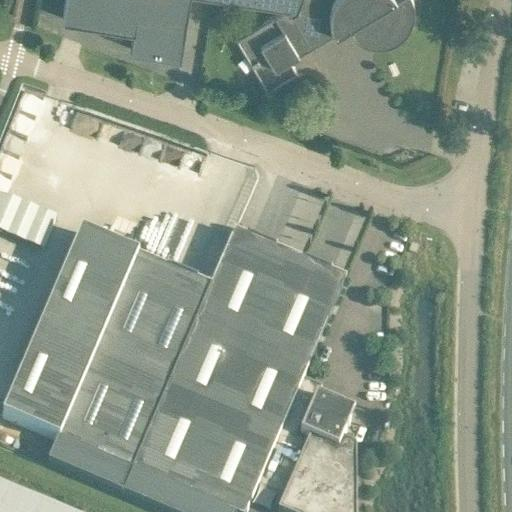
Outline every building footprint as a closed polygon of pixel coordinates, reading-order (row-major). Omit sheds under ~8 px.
[(180,57),(188,0),(64,0),(62,19),(133,30),(130,49),(180,57)] [(247,0),(288,6),(291,11),(311,45),(346,24),(348,27),(350,29),(352,32),(355,34),(357,35),(360,37),(363,38),(366,39),(369,40),(372,41),(375,41),(378,41),(381,41),(384,40),(388,40),(390,39),(393,37),(396,36),(399,34),(401,32),(403,30),(405,27),(407,25),(409,22),(410,19),(411,16),(412,13),(413,10),(413,7),(413,4),(413,1),(412,0),(247,0)] [(291,11),(288,6),(241,34),(267,79),(259,84),(263,91),(297,71),(289,58),(311,45),(291,11)] [(11,130),(31,137),(45,92),(25,86),(11,130)] [(1,193),(0,194),(0,232),(48,252),(62,218),(1,193)] [(2,419),(20,427),(57,442),(47,465),(157,511),(247,511),(257,489),(283,501),(278,511),(352,511),(352,447),(342,443),(346,434),(341,431),(344,424),(340,416),(333,413),(335,407),(317,399),(321,388),(303,381),(346,281),(234,234),(210,289),(81,234),(2,419)] [(40,511),(0,495),(0,511),(40,511)]
